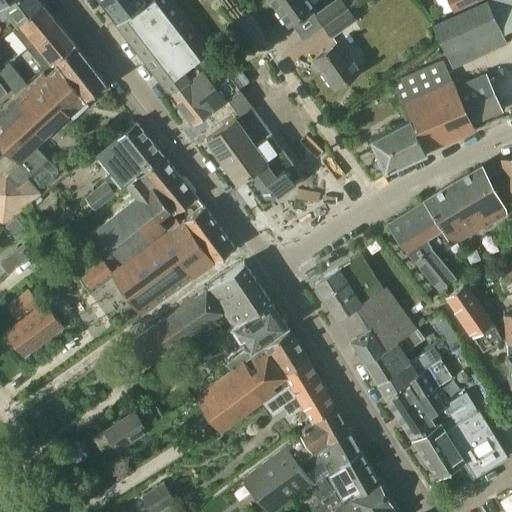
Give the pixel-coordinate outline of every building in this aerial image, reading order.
[(8,0),(0,6),(0,17),(2,20),(4,18),(7,22),(12,18),(15,21),(39,2),(37,0),(8,0)] [(112,0),(104,6),(116,21),(143,0),(112,0)] [(143,0),(116,21),(114,23),(137,52),(155,37),(151,32),(179,10),(170,0),(143,0)] [(269,0),(287,25),(313,6),(307,0),(269,0)] [(341,0),(336,0),(315,15),(323,26),(348,8),(341,0)] [(485,0),(432,24),(452,68),(508,43),(488,0),(485,0)] [(449,0),(454,10),(474,0),(449,0)] [(33,41),(56,22),(39,2),(15,21),(8,27),(25,47),(33,41)] [(348,8),(323,26),(330,36),(355,19),(348,8)] [(155,37),(137,52),(151,70),(170,95),(202,71),(201,70),(216,58),(208,48),(179,10),(151,32),(155,37)] [(42,68),(49,62),(73,43),(56,22),(33,41),(25,47),(42,68)] [(332,88),(358,70),(337,41),(312,59),(332,88)] [(103,82),(73,43),(49,62),(54,67),(43,77),(40,74),(0,107),(0,151),(4,148),(15,161),(16,161),(17,162),(4,174),(15,187),(26,177),(30,173),(34,178),(44,167),(41,164),(47,158),(34,145),(85,101),(83,99),(103,82)] [(228,74),(238,89),(248,81),(238,67),(228,74)] [(202,71),(170,95),(193,123),(226,98),(238,89),(228,74),(213,85),(202,71)] [(407,118),(369,138),(377,156),(372,161),(375,169),(382,168),(383,171),(384,170),(423,152),(423,153),(476,130),(473,124),(503,111),(486,72),(455,85),(453,80),(452,80),(401,103),(408,118),(407,118)] [(250,104),(239,90),(226,99),(237,114),(250,104)] [(252,143),(268,131),(269,130),(254,110),(237,122),(252,143)] [(303,176),(286,154),(268,131),(252,143),(237,122),(234,117),(205,140),(231,174),(232,173),(238,181),(241,179),(245,184),(262,207),(303,176)] [(102,178),(104,181),(113,192),(125,183),(162,154),(135,122),(97,152),(111,170),(102,178)] [(120,261),(148,239),(129,214),(178,175),(162,154),(125,183),(135,196),(95,229),(120,261)] [(511,196),(511,155),(500,158),(504,177),(511,196)] [(459,177),(422,200),(449,244),(450,246),(505,213),(504,208),(481,166),(459,177)] [(15,187),(4,174),(0,177),(0,227),(1,229),(41,193),(26,177),(15,187)] [(164,227),(161,224),(160,223),(171,215),(195,196),(178,175),(129,214),(148,239),(164,227)] [(93,208),(113,192),(104,181),(87,195),(85,197),(93,208)] [(450,256),(445,248),(449,244),(422,200),(388,222),(390,229),(440,289),(455,275),(445,261),(450,256)] [(161,224),(164,227),(167,231),(111,271),(140,313),(232,247),(202,205),(178,224),(171,215),(160,223),(161,224)] [(0,262),(0,263),(8,274),(26,260),(17,249),(0,262)] [(336,317),(382,286),(359,252),(313,282),(336,317)] [(223,310),(234,325),(269,300),(243,262),(129,341),(146,364),(223,310)] [(482,351),(501,340),(493,325),(464,283),(446,296),(482,351)] [(337,318),(349,338),(363,360),(383,348),(384,349),(391,345),(392,346),(397,343),(396,341),(415,327),(386,286),(337,318)] [(28,288),(5,305),(15,319),(38,302),(28,288)] [(224,364),(230,372),(258,351),(255,347),(286,325),(269,300),(234,325),(249,349),(245,352),(243,350),(224,364)] [(13,343),(23,336),(31,347),(60,325),(43,303),(5,331),(13,343)] [(423,338),(415,327),(396,341),(397,343),(392,346),(391,345),(384,349),(383,348),(363,360),(377,383),(408,362),(409,362),(409,361),(403,352),(423,338)] [(258,351),(230,372),(195,398),(221,433),(276,392),(272,386),(287,377),(285,375),(307,357),(288,328),(258,351)] [(408,362),(377,383),(385,396),(440,360),(439,358),(431,363),(423,352),(409,361),(409,362),(408,362)] [(311,422),(334,405),(307,357),(285,375),(287,377),(292,384),(263,404),(271,415),(282,408),(285,412),(287,411),(290,415),(301,408),(309,421),(310,421),(311,422)] [(441,414),(443,416),(470,398),(466,391),(449,401),(438,385),(452,376),(440,360),(385,396),(409,435),(441,414)] [(477,409),(470,398),(443,416),(444,418),(450,413),(455,422),(443,430),(439,423),(412,440),(435,476),(461,460),(471,476),(506,454),(478,409),(477,409)] [(297,463),(348,428),(334,405),(311,422),(298,430),(301,435),(285,446),(297,463)] [(134,409),(102,430),(116,451),(148,430),(134,409)] [(285,446),(242,478),(268,511),(271,511),(312,481),(313,483),(359,448),(348,428),(297,463),(285,446)] [(324,511),(353,492),(355,495),(377,480),(359,448),(327,473),(310,486),(319,499),(308,506),(312,511),(324,511)] [(355,495),(332,509),(334,511),(395,511),(377,480),(355,495)] [(162,481),(141,495),(152,511),(153,511),(174,498),(162,481)]
